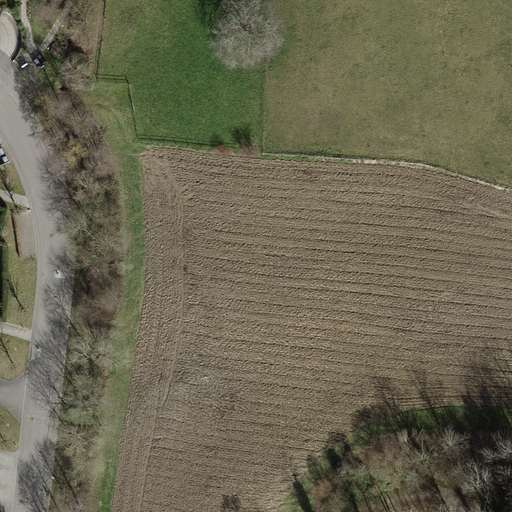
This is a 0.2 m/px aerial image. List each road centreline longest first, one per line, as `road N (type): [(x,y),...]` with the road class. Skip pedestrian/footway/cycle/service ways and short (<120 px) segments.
road 1 (residential): [(27,511),(56,271),(40,170),(0,95)]
road 2 (track): [(356,511),(399,493),(445,490),(475,511)]
